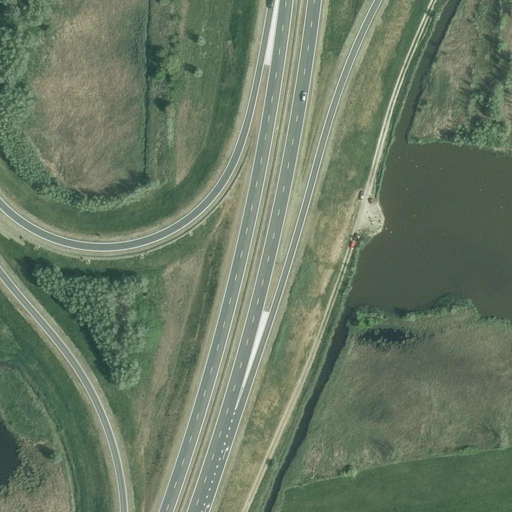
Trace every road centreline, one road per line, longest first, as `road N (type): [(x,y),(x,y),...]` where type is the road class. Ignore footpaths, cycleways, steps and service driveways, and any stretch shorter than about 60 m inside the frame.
road 1 (track): [(434,0),(391,101),(317,341),(245,511)]
road 2 (trunk): [(286,0),(237,269),(165,511)]
road 3 (trunk): [(273,0),(233,163),(186,220),(127,245),(79,245),(22,223),(0,202)]
road 4 (trunk): [(228,407),(269,322),(331,111),(379,0)]
road 5 (trunk): [(228,407),(276,221),(314,0)]
road 6 (trunk): [(0,273),(90,390),(110,437),(123,511)]
